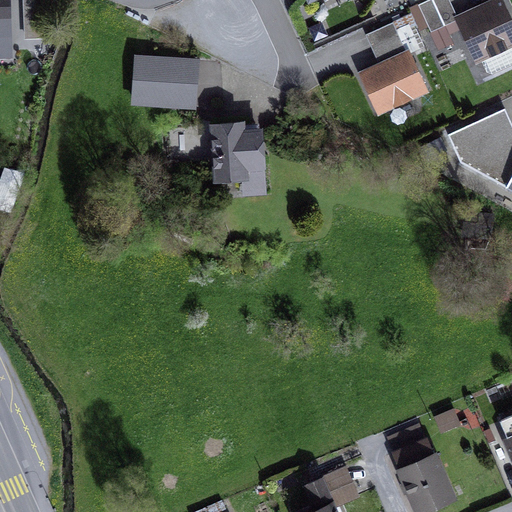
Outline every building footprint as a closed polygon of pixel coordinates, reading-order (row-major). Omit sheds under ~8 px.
[(0,0),(0,37),(10,37),(8,0),(0,0)] [(431,32),(459,20),(449,0),(429,0),(419,5),(431,32)] [(511,25),(500,1),(459,20),(477,59),(480,57),(487,72),(492,74),(511,65),(511,25)] [(366,35),(372,49),(399,36),(393,23),(366,35)] [(381,67),(408,55),(399,36),(372,49),(381,67)] [(0,55),(10,55),(10,37),(0,37),(0,55)] [(425,89),(409,54),(408,55),(381,67),(363,75),(379,110),(425,89)] [(134,102),(166,105),(169,60),(138,57),(134,102)] [(197,62),(169,60),(166,105),(193,107),(195,85),(197,62)] [(511,123),(505,109),(500,111),(511,136),(511,123)] [(511,136),(500,111),(448,135),(461,162),(511,190),(511,136)] [(242,133),(259,132),(259,124),(242,125),(242,133)] [(246,192),(263,191),(259,132),(242,133),(242,125),(214,127),(217,178),(245,176),(246,192)] [(436,418),(442,430),(458,423),(453,411),(436,418)] [(511,416),(501,421),(511,446),(511,416)] [(418,424),(387,438),(393,454),(425,440),(418,424)] [(410,492),(419,511),(452,497),(427,439),(425,440),(393,454),(406,484),(401,486),(405,494),(410,492)] [(333,504),(356,494),(345,469),(333,473),(340,488),(328,493),(333,504)] [(336,511),(333,504),(328,493),(340,488),(333,473),(306,485),(316,510),(311,511),(310,511),(308,507),(299,511),(298,511),(336,511)]
